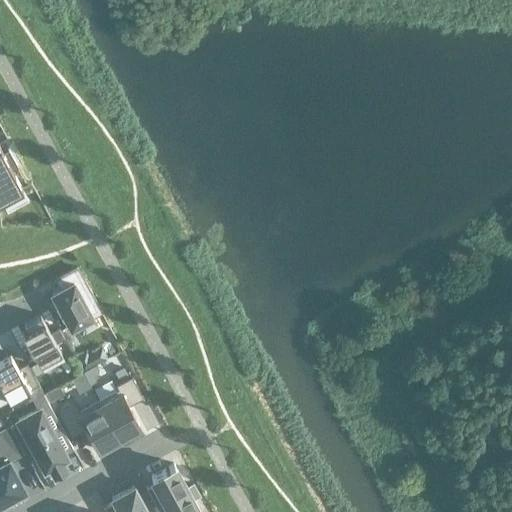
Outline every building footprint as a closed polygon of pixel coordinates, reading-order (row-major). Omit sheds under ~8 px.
[(0,148),(0,199),(22,188),(12,169),(17,166),(8,149),(2,152),(0,148)] [(68,276),(57,282),(59,287),(50,292),(57,305),(62,315),(63,315),(70,328),(92,316),(72,280),(71,281),(68,276)] [(39,314),(23,323),(26,329),(21,332),(39,365),(61,353),(55,342),(63,338),(58,327),(49,332),(39,314)] [(106,358),(100,347),(87,354),(85,351),(75,356),(82,370),(106,358)] [(9,353),(0,357),(0,388),(1,388),(8,400),(37,384),(26,362),(17,367),(9,353)] [(140,427),(128,405),(142,397),(131,375),(115,384),(117,388),(97,399),(119,438),(140,427)] [(58,384),(42,393),(47,401),(62,392),(58,384)] [(72,448),(43,393),(33,399),(37,408),(17,419),(44,468),(66,456),(64,452),(72,448)] [(71,436),(86,428),(98,450),(119,438),(97,399),(77,410),(73,402),(57,410),(71,436)] [(0,503),(25,490),(8,459),(22,452),(8,425),(0,429),(0,503)] [(153,481),(148,484),(163,511),(187,511),(196,507),(172,464),(150,476),(153,481)] [(147,511),(133,485),(111,497),(119,511),(147,511)]
